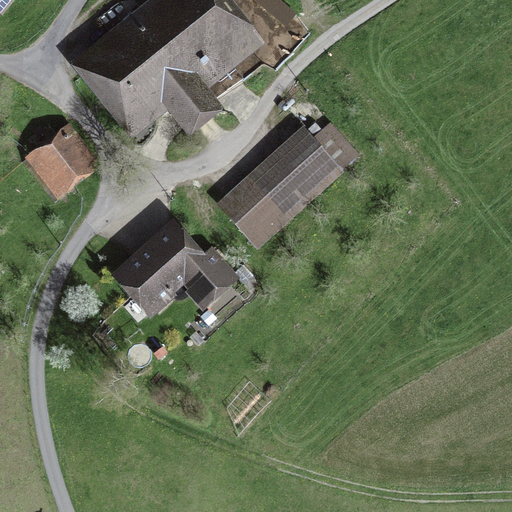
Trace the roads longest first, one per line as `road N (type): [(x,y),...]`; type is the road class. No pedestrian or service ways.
road 1 (track): [(49,295),(77,356),(162,417),(360,491),(511,495)]
road 2 (unclassified): [(66,511),(45,443),(37,346),(49,295),(91,224)]
road 3 (unclassified): [(186,170),(236,140),(312,51),(387,0)]
road 4 (unclassified): [(110,149),(30,75),(80,0)]
